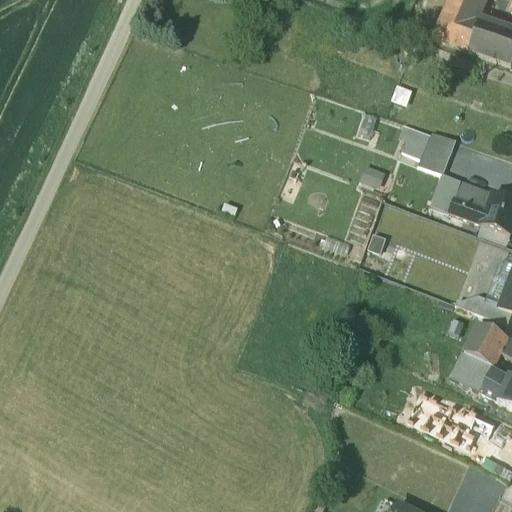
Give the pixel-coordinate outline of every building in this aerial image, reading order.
[(511,0),(448,0),(430,41),(466,53),(476,25),(476,24),(472,23),(481,0),(511,0)] [(511,37),(476,25),(466,53),(509,69),(511,60),(511,37)] [(428,138),(410,131),(399,155),(418,162),(428,138)] [(453,144),(429,136),(428,138),(418,162),(415,169),(440,178),(440,177),(441,177),(453,144)] [(441,177),(440,177),(440,178),(429,209),(446,216),(452,201),(458,184),(441,177)] [(490,195),(458,184),(452,201),(484,212),(490,195)] [(484,212),(452,201),(446,216),(508,238),(511,228),(511,203),(490,195),(484,212)] [(511,272),(498,309),(497,311),(509,316),(511,316),(511,272)] [(498,309),(477,301),(471,315),(505,328),(509,316),(497,311),(498,309)] [(506,340),(476,326),(462,353),(492,368),(498,356),(498,355),(506,340)] [(511,343),(506,340),(498,355),(498,356),(511,363),(511,343)] [(492,368),(462,353),(449,380),(477,395),(489,373),(489,372),(492,368)] [(506,382),(489,373),(477,395),(511,412),(511,381),(507,379),(506,382)]
